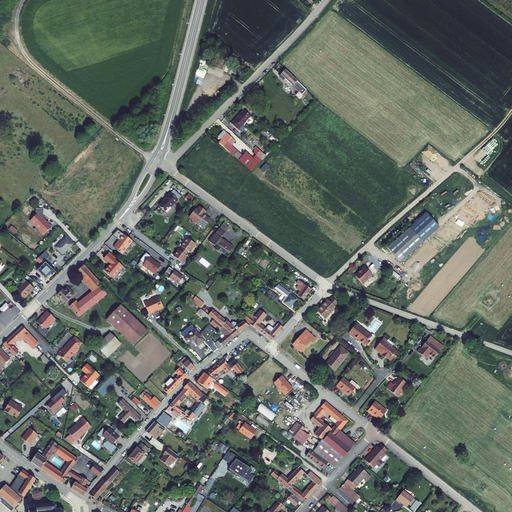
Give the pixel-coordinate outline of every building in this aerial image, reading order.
[(284,73),(278,79),(291,90),(294,88),(300,95),(303,91),(284,73)] [(205,74),(194,101),(199,104),(211,77),(205,74)] [(260,83),(237,107),(240,110),(264,86),(260,83)] [(243,112),(231,126),(241,136),(244,131),(241,129),(250,119),(243,112)] [(225,136),(217,146),(250,174),(259,164),(264,159),(259,154),(252,161),(247,157),(244,160),(231,148),(234,144),(225,136)] [(264,172),(270,165),(266,162),(261,169),(264,172)] [(189,192),(186,198),(192,201),(195,196),(189,192)] [(175,206),(168,199),(162,205),(163,205),(161,207),(160,207),(155,211),(163,219),(168,214),(175,206)] [(187,218),(203,228),(210,218),(203,215),(207,211),(201,207),(198,210),(194,208),(187,218)] [(34,219),(28,225),(37,234),(36,235),(41,240),(50,232),(41,223),(41,213),(34,213),(34,219)] [(227,231),(222,226),(207,245),(213,250),(215,247),(220,251),(217,254),(223,259),(226,254),(228,255),(231,251),(219,241),(227,231)] [(409,232),(386,252),(400,267),(422,247),(409,232)] [(132,241),(123,234),(114,247),(123,253),(132,241)] [(66,240),(56,250),(62,257),(73,247),(66,240)] [(196,247),(188,241),(182,249),(184,250),(181,254),(179,253),(174,259),(183,265),(188,259),(186,257),(188,254),(190,255),(196,247)] [(156,275),(163,265),(146,253),(139,262),(156,275)] [(50,260),(45,255),(36,262),(42,268),(36,273),(45,282),(50,277),(51,278),(55,275),(45,265),(50,260)] [(116,262),(110,257),(105,263),(111,270),(106,276),(114,283),(124,271),(115,264),(116,262)] [(101,288),(82,268),(76,274),(92,293),(77,306),(74,303),(68,309),(77,318),(108,296),(102,287),(101,288)] [(360,274),(353,279),(361,288),(371,279),(362,270),(360,273),(360,274)] [(182,282),(168,271),(165,276),(170,280),(168,282),(177,288),(182,282)] [(311,290),(298,280),(296,284),(300,286),(297,289),(300,291),(298,295),(304,299),(311,290)] [(26,282),(16,291),(23,299),(33,290),(26,282)] [(289,292),(280,286),(278,289),(287,295),(283,302),(290,307),(296,298),(289,293),(289,292)] [(61,293),(56,298),(64,307),(73,298),(66,291),(63,294),(61,293)] [(200,307),(205,302),(196,295),(192,300),(200,307)] [(334,304),(327,297),(313,312),(322,320),(333,309),(331,307),(334,304)] [(153,299),(139,306),(144,317),(158,310),(153,299)] [(201,309),(192,302),(188,306),(197,314),(201,309)] [(147,332),(121,308),(107,323),(133,347),(147,332)] [(249,314),(244,320),(271,341),(283,328),(279,324),(274,329),(269,326),(267,326),(266,329),(259,324),(266,315),(260,310),(254,318),(249,314)] [(54,322),(45,314),(41,318),(42,319),(40,321),(39,320),(35,325),(42,331),(45,331),(49,326),(50,326),(54,322)] [(186,337),(185,336),(180,340),(187,349),(191,346),(193,348),(198,344),(210,356),(215,352),(215,353),(235,337),(237,335),(238,336),(241,333),(245,331),(240,326),(237,328),(235,330),(233,327),(230,327),(227,329),(224,325),(222,326),(209,315),(208,316),(207,314),(203,318),(211,324),(208,328),(196,338),(194,336),(196,335),(193,332),(192,333),(191,333),(186,337)] [(362,325),(357,322),(347,334),(357,342),(358,341),(365,347),(375,336),(373,335),(372,336),(360,327),(362,325)] [(20,329),(1,346),(14,358),(18,354),(10,346),(19,337),(32,350),(36,346),(34,344),(35,343),(20,329)] [(317,339),(305,330),(293,345),(302,352),(311,341),(313,343),(317,339)] [(121,345),(110,334),(96,348),(106,358),(121,345)] [(444,347),(430,337),(418,352),(427,360),(430,355),(435,359),(444,347)] [(389,341),(384,338),(375,351),(383,357),(384,357),(388,360),(391,355),(393,356),(397,351),(388,345),(390,344),(388,342),(389,341)] [(62,351),(61,350),(56,356),(65,363),(72,355),(74,356),(76,352),(76,350),(78,348),(69,341),(64,348),(64,349),(62,351)] [(349,354),(341,347),(326,363),(334,370),(349,354)] [(0,351),(0,367),(1,368),(9,361),(5,356),(5,357),(0,351)] [(41,358),(50,365),(52,362),(43,355),(41,358)] [(193,369),(184,359),(176,365),(179,369),(182,367),(189,373),(193,369)] [(232,366),(231,363),(227,366),(223,361),(218,365),(204,375),(203,375),(197,383),(206,390),(209,385),(224,396),(227,392),(213,382),(215,380),(215,379),(216,377),(214,376),(222,370),(224,372),(232,366)] [(98,376),(85,364),(80,370),(85,374),(79,381),(87,388),(98,376)] [(163,392),(167,395),(179,383),(185,376),(179,369),(162,387),(165,389),(163,392)] [(285,394),(293,386),(280,374),(272,382),(285,394)] [(110,376),(96,391),(101,396),(115,381),(110,376)] [(345,383),(339,379),(333,387),(336,390),(337,388),(346,397),(353,389),(356,392),(355,390),(354,385),(348,380),(345,383)] [(386,384),(381,390),(392,398),(402,385),(393,379),(388,386),(386,384)] [(204,408),(201,406),(206,400),(201,396),(200,397),(186,385),(182,389),(183,390),(168,407),(173,411),(189,422),(193,416),(196,418),(204,408)] [(45,408),(53,416),(63,408),(61,406),(63,403),(61,399),(66,395),(62,391),(51,401),(52,402),(45,408)] [(151,400),(146,394),(141,399),(154,411),(160,404),(153,398),(151,400)] [(140,404),(135,399),(131,403),(137,408),(140,404)] [(141,419),(122,400),(117,405),(125,412),(118,420),(122,424),(129,416),(137,423),(141,419)] [(262,402),(257,409),(273,419),(278,412),(262,402)] [(369,403),(361,412),(368,418),(368,417),(375,421),(382,412),(369,403)] [(18,412),(6,404),(0,413),(0,414),(5,418),(5,417),(13,421),(18,412)] [(349,423),(325,404),(311,422),(319,429),(314,436),(320,441),(311,453),(301,445),(308,437),(298,428),(290,437),(298,443),(293,449),(298,451),(299,450),(306,455),(305,456),(309,459),(308,460),(314,465),(319,458),(334,469),(355,446),(340,434),(349,423)] [(260,414),(258,418),(268,426),(270,422),(260,414)] [(83,418),(67,432),(69,435),(65,438),(70,445),(74,441),(75,442),(79,439),(78,437),(90,427),(83,418)] [(252,430),(240,421),(234,429),(246,438),(252,430)] [(163,431),(153,423),(144,433),(157,442),(159,441),(156,439),(159,435),(160,435),(163,431)] [(105,432),(102,429),(96,436),(99,439),(101,436),(105,440),(105,441),(105,442),(104,444),(104,448),(110,454),(115,448),(111,445),(121,434),(114,427),(111,432),(107,429),(105,432)] [(28,429),(20,438),(28,445),(37,435),(28,429)] [(76,459),(51,442),(43,453),(38,450),(29,462),(60,483),(76,459)] [(225,452),(229,447),(221,442),(218,448),(225,452)] [(135,448),(126,458),(134,465),(147,450),(140,444),(136,449),(135,448)] [(375,450),(364,463),(372,470),(375,467),(378,469),(381,465),(379,463),(383,458),(382,457),(385,453),(379,448),(376,451),(375,450)] [(178,457),(167,449),(164,453),(165,454),(160,462),(168,467),(172,461),(174,462),(178,457)] [(230,455),(226,453),(221,460),(225,463),(230,455)] [(236,458),(230,454),(225,463),(230,466),(227,472),(233,476),(234,474),(249,484),(253,478),(246,473),(248,469),(235,461),(236,458)] [(102,471),(94,464),(89,470),(94,474),(93,476),(96,478),(102,471)] [(278,475),(271,469),(268,472),(271,475),(271,476),(304,503),(322,483),(309,471),(305,475),(311,481),(309,482),(311,484),(302,495),(289,484),(301,474),(302,476),(304,474),(297,468),(285,478),(279,473),(278,475)] [(370,478),(359,468),(338,490),(354,504),(359,499),(352,493),(363,481),(366,483),(370,478)] [(101,480),(89,495),(94,499),(110,480),(111,480),(117,473),(113,469),(102,481),(101,480)] [(29,476),(21,471),(17,475),(16,477),(8,489),(16,496),(21,501),(34,480),(29,476)] [(86,481),(69,471),(66,475),(75,480),(70,489),(82,496),(88,487),(84,485),(86,481)] [(0,504),(8,511),(10,511),(13,510),(21,501),(16,496),(8,489),(3,485),(0,488),(0,504)] [(185,505),(181,511),(188,511),(191,509),(188,507),(201,490),(196,487),(184,504),(185,505)] [(412,500),(402,492),(394,502),(398,505),(398,504),(405,509),(412,500)] [(289,495),(284,501),(292,508),(295,505),(299,507),(301,505),(289,495)] [(327,497),(323,500),(336,511),(347,511),(332,498),(330,499),(327,497)] [(276,511),(279,508),(281,510),(283,507),(274,499),(264,511),(276,511)] [(61,511),(58,511),(52,511),(53,510),(54,509),(53,508),(53,507),(52,505),(51,505),(52,503),(50,503),(50,504),(34,505),(34,504),(33,504),(33,505),(27,506),(26,505),(25,506),(26,507),(26,511),(63,511),(61,511)]
